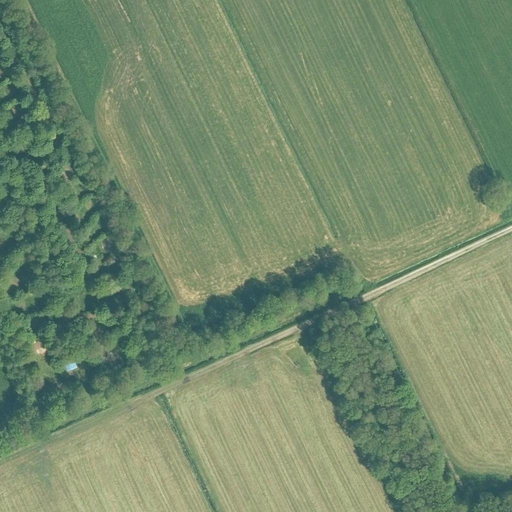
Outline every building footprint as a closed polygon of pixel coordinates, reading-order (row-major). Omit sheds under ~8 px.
[(18,105),(5,110),(8,118),(21,113),(18,105)] [(22,134),(26,143),(38,137),(34,128),(22,134)] [(59,179),(67,172),(60,164),(52,171),(59,179)] [(80,208),(87,216),(94,209),(87,201),(80,208)] [(94,241),(98,250),(108,246),(105,237),(94,241)] [(124,261),(118,264),(121,270),(127,267),(124,261)] [(115,282),(119,291),(127,287),(123,278),(115,282)] [(11,282),(1,285),(4,295),(14,292),(11,282)] [(70,294),(81,290),(80,285),(68,289),(70,294)] [(23,327),(33,323),(31,318),(21,322),(23,327)] [(37,343),(29,346),(33,356),(41,353),(37,343)] [(101,364),(110,360),(106,351),(98,355),(101,364)] [(59,365),(61,370),(70,365),(68,360),(59,365)]
